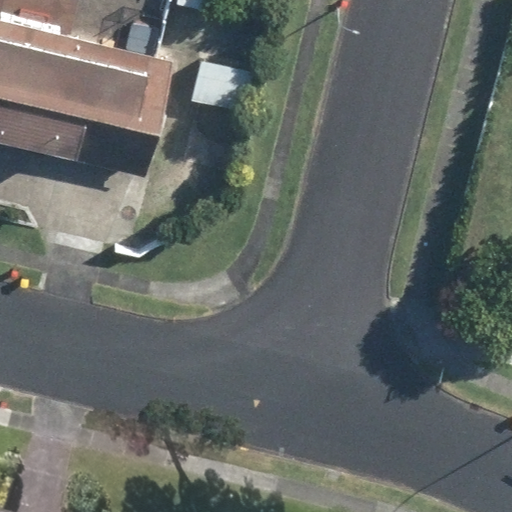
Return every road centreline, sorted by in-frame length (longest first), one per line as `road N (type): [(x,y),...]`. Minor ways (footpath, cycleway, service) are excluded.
road 1 (residential): [(310,403),(409,0)]
road 2 (residential): [(0,327),(310,403)]
road 3 (residential): [(310,403),(511,480)]
